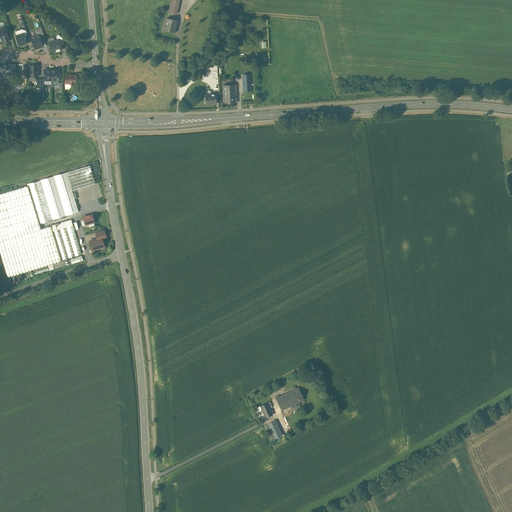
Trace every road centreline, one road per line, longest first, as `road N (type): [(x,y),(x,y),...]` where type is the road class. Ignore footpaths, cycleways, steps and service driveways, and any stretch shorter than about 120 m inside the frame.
road 1 (secondary): [(511,109),(414,104),(101,122)]
road 2 (secondary): [(121,253),(136,335),(149,511)]
road 3 (secondary): [(101,122),(121,253)]
road 4 (unclassified): [(121,253),(0,296)]
